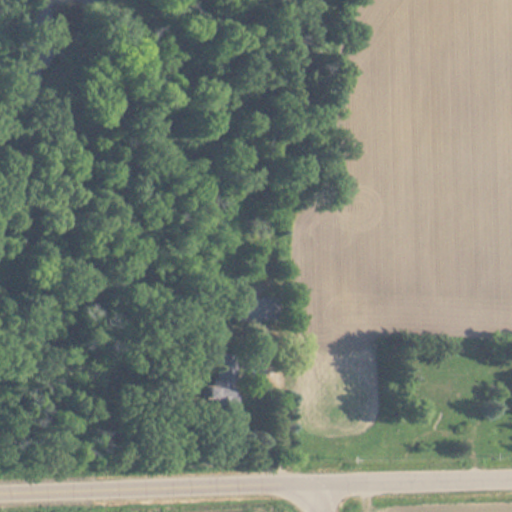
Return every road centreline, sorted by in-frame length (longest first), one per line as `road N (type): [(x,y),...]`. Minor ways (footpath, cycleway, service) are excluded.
road 1 (secondary): [(0,493),(323,484)]
road 2 (residential): [(323,484),(511,478)]
